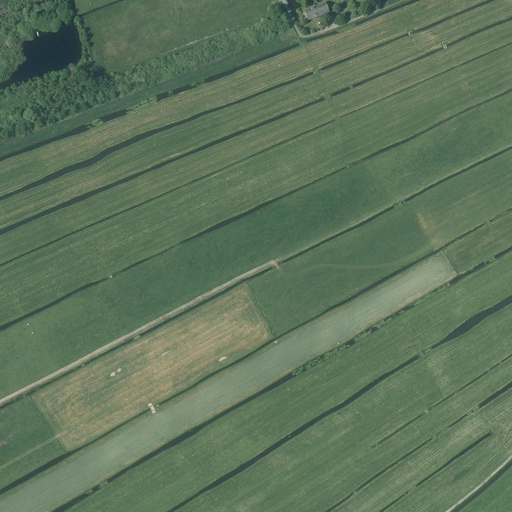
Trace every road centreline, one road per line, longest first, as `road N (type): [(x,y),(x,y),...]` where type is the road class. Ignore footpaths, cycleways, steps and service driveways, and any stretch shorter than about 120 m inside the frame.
road 1 (track): [(0,401),(270,262),(295,276),(447,213),(479,214),(495,230),(511,232)]
road 2 (track): [(422,350),(427,429),(316,511)]
